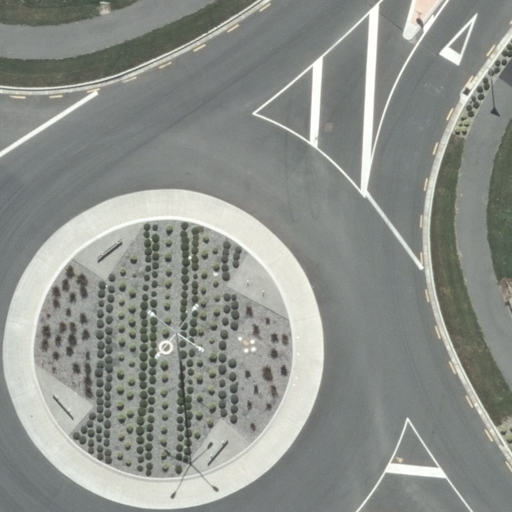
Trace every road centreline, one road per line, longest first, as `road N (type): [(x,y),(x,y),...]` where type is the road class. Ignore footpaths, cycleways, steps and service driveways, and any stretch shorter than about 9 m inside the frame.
road 1 (unclassified): [(0,222),(39,181),(100,150),(168,140),(235,153),(295,186)]
road 2 (unclassified): [(295,186),(338,232),(365,289),(375,351),(365,413),(337,470)]
road 3 (unclassified): [(430,0),(295,186)]
